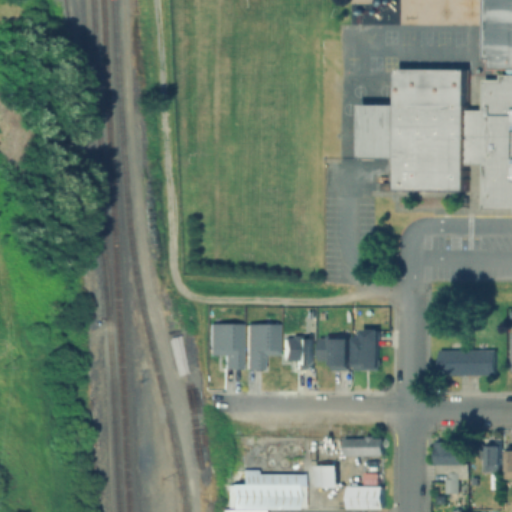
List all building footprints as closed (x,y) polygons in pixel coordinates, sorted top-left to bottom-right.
[(483,56),(483,0),(511,0),(511,68),(489,68),(489,59),(483,56)] [(511,209),(481,209),(481,167),(469,166),(468,190),(394,190),(395,160),(358,160),(359,106),(398,106),(398,70),(469,71),(468,108),(482,108),(483,80),(501,80),(501,76),(511,76),(511,209)] [(244,322),(275,323),(275,355),(262,355),(262,367),(243,367),(244,322)] [(207,323),(238,323),(238,367),(221,366),(221,354),(206,354),(207,323)] [(354,367),(354,335),(361,335),(361,328),(377,328),(377,368),(354,367)] [(281,337),(311,337),(311,367),(292,367),(293,358),(280,358),(281,337)] [(317,337),(348,338),(348,368),(329,368),(329,358),(317,358),(317,337)] [(439,348),(493,348),(493,371),(439,371),(439,348)] [(342,435),(382,435),(382,453),(342,453),(342,435)] [(485,439),(501,439),(501,472),(485,472),(485,439)] [(434,463),(434,440),(464,440),(464,463),(434,463)] [(336,487),(325,487),(325,485),(313,485),(313,484),(314,464),(337,464),(336,487)] [(300,472),(299,507),(226,507),(226,501),(218,501),(218,473),(226,473),(226,468),(253,468),(253,472),(300,472)] [(456,493),(443,493),(444,478),(447,478),(447,472),(457,472),(456,493)] [(383,508),(347,508),(347,484),(349,484),(349,476),(371,476),(371,484),(383,484),(383,508)]
